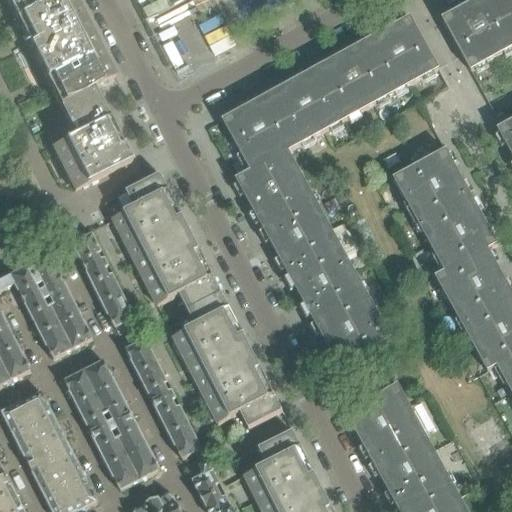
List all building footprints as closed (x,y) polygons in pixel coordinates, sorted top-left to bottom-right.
[(35,63),(92,34),(74,0),(53,0),(48,3),(46,0),(15,0),(6,5),(15,22),(20,19),(25,28),(19,31),(27,47),(35,63)] [(511,51),(511,41),(489,0),(482,0),(442,22),(470,74),(511,51)] [(511,0),(489,0),(511,41),(511,0)] [(438,72),(410,20),(362,47),(390,99),(438,72)] [(114,79),(92,34),(35,63),(66,123),(100,106),(92,90),(114,79)] [(390,99),(362,47),(317,72),(345,124),(390,99)] [(345,124),(317,72),(269,98),(297,150),(345,124)] [(297,150),(269,98),(222,124),(250,175),(251,176),(278,160),(288,155),(297,150)] [(130,165),(117,140),(100,106),(66,123),(73,138),(51,149),(74,194),(130,165)] [(511,124),(497,132),(511,159),(511,124)] [(472,201),(460,180),(445,153),(393,182),(409,211),(420,230),(472,201)] [(313,201),(303,181),(288,155),(278,160),(251,176),(250,175),(236,183),(261,229),(313,201)] [(400,165),(395,156),(383,163),(388,171),(400,165)] [(191,237),(181,218),(160,177),(126,195),(134,211),(112,222),(135,266),(191,237)] [(340,248),(329,229),(313,201),(261,229),(288,277),(340,248)] [(497,248),(488,230),(472,201),(420,230),(444,275),(445,276),(488,253),(497,248)] [(108,267),(93,237),(60,254),(64,262),(77,255),(82,265),(87,276),(88,276),(88,277),(108,267)] [(222,297),(212,279),(191,237),(135,266),(157,310),(179,299),(187,315),(222,297)] [(313,323),(365,295),(340,248),(288,277),(313,323)] [(511,298),(511,296),(504,282),(488,253),(445,276),(444,275),(435,280),(461,327),(511,298)] [(59,277),(54,267),(64,262),(60,254),(29,270),(45,300),(65,289),(64,288),(65,288),(59,277)] [(122,295),(108,267),(88,277),(102,305),(122,295)] [(3,320),(0,314),(0,294),(15,287),(20,297),(25,308),(26,308),(26,309),(45,300),(29,270),(0,284),(0,322),(3,321),(2,320),(3,320)] [(79,317),(65,289),(45,300),(59,327),(79,317)] [(135,322),(122,295),(102,305),(110,321),(115,332),(135,322)] [(391,342),(381,323),(365,295),(313,323),(339,370),(391,342)] [(251,355),(238,330),(222,297),(187,315),(195,329),(173,340),(195,384),(251,355)] [(511,360),(511,298),(461,327),(487,375),(497,370),(496,369),(511,360)] [(59,327),(45,300),(26,309),(40,337),(59,327)] [(93,343),(87,332),(87,333),(79,317),(59,327),(72,354),(93,343)] [(0,357),(17,348),(3,321),(0,322),(0,357)] [(72,354),(59,327),(40,337),(48,352),(54,363),(72,354)] [(161,372),(146,343),(126,353),(132,364),(141,381),(161,372)] [(31,375),(25,364),(17,348),(0,357),(0,364),(11,385),(31,375)] [(282,415),(273,397),(251,355),(195,384),(218,428),(240,416),(248,432),(282,415)] [(511,360),(496,369),(497,370),(511,397),(507,400),(511,409),(511,360)] [(0,390),(11,385),(0,364),(0,390)] [(118,393),(109,376),(104,364),(84,374),(99,403),(118,393)] [(174,398),(161,372),(141,381),(154,407),(174,398)] [(99,403),(84,374),(64,385),(70,396),(70,395),(79,413),(99,403)] [(423,436),(413,417),(397,388),(359,410),(345,417),(371,464),(423,436)] [(132,420),(118,393),(99,403),(112,430),(132,420)] [(56,426),(47,407),(42,396),(22,406),(36,434),(37,436),(56,426)] [(187,424),(174,398),(154,407),(168,434),(187,424)] [(112,430),(99,403),(79,413),(93,440),(112,430)] [(36,434),(22,406),(3,416),(2,416),(2,417),(3,417),(17,444),(36,434)] [(145,446),(132,420),(112,430),(126,456),(145,446)] [(202,453),(187,424),(168,434),(177,452),(182,463),(202,453)] [(70,452),(56,426),(37,436),(50,462),(50,463),(70,452)] [(126,456),(112,430),(93,440),(106,466),(126,456)] [(50,462),(37,436),(36,434),(17,444),(31,471),(50,462)] [(260,511),(290,511),(323,495),(293,435),(258,452),(266,468),(237,483),(241,490),(247,487),(260,511)] [(449,482),(442,470),(423,436),(371,464),(397,511),(449,482)] [(160,475),(154,464),(145,446),(126,456),(140,485),(160,475)] [(83,479),(70,452),(50,463),(63,489),(83,479)] [(140,485),(126,456),(106,466),(115,484),(121,495),(140,485)] [(63,489),(50,463),(50,462),(31,471),(44,498),(63,489)] [(222,494),(213,475),(209,466),(201,471),(202,474),(200,476),(200,479),(200,481),(193,484),(200,497),(199,497),(202,504),(222,494)] [(0,487),(8,483),(0,467),(0,487)] [(86,511),(98,506),(92,495),(83,479),(63,489),(75,511),(86,511)] [(465,511),(464,510),(449,482),(397,511),(465,511)] [(20,511),(22,511),(8,483),(0,487),(0,511),(20,511)] [(75,511),(63,489),(44,498),(51,511),(75,511)] [(231,511),(222,494),(202,504),(206,511),(207,511),(231,511)] [(331,511),(323,495),(290,511),(331,511)] [(170,511),(177,508),(173,500),(166,498),(158,502),(144,509),(144,510),(145,511),(170,511)]
